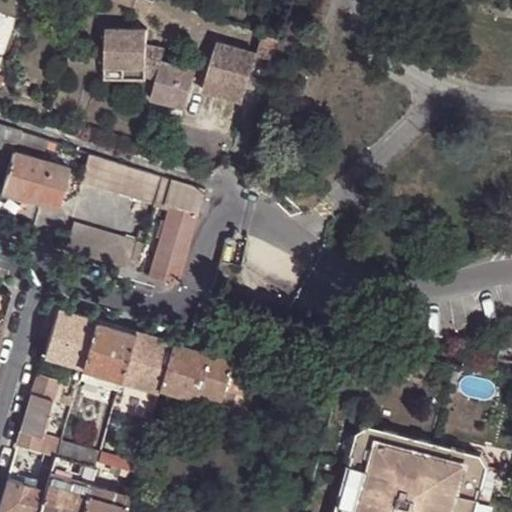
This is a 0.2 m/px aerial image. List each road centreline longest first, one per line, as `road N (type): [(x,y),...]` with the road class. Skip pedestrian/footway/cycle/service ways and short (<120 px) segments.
road 1 (residential): [(219,203),(351,271),(449,286),(511,274)]
road 2 (residential): [(45,274),(162,311),(189,299),(219,203)]
road 3 (residential): [(45,274),(0,418)]
